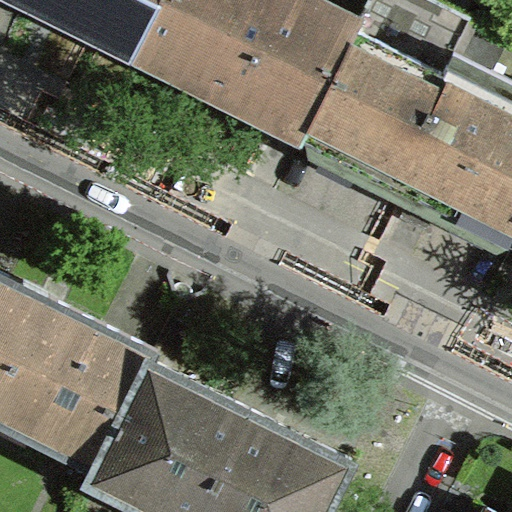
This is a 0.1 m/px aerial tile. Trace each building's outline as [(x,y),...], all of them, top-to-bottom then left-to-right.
[(128,55),(155,0),(16,0),(33,8),(128,55)] [(155,0),(128,55),(178,80),(297,139),(354,25),(303,0),(155,0)] [(509,247),(511,242),(511,101),(491,91),(497,79),(486,73),(500,44),(475,31),(477,28),(421,0),(365,0),(354,25),(297,139),(296,140),(355,169),(407,194),(395,222),(420,234),(433,207),(509,247)] [(0,313),(15,284),(0,276),(0,313)] [(0,425),(90,471),(144,361),(149,351),(46,299),(15,284),(0,313),(0,425)] [(216,397),(144,361),(90,471),(84,482),(144,511),(320,511),(346,461),(216,397)]
